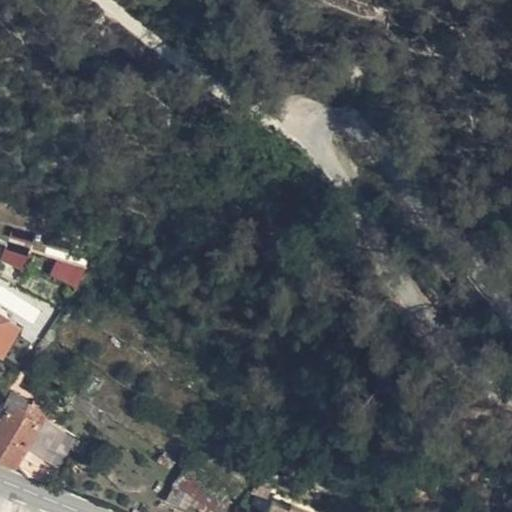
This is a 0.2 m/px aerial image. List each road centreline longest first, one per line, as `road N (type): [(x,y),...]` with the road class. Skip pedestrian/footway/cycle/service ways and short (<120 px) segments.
road 1 (residential): [(511,295),(350,116),(318,120),(315,133),(315,146),(414,302),(475,369),(511,394)]
road 2 (track): [(104,0),(202,79),(267,110),(318,120)]
